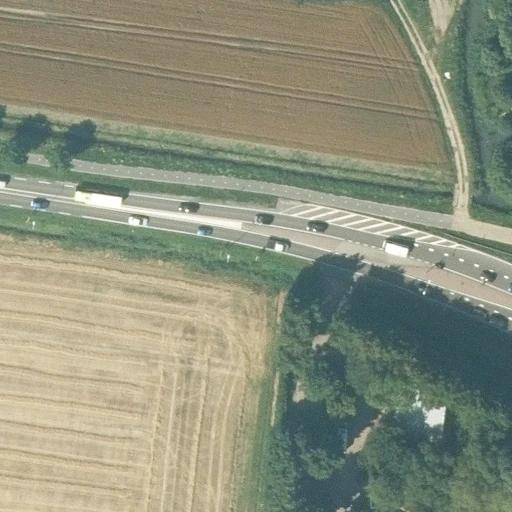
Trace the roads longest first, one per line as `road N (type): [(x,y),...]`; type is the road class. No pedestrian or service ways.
road 1 (primary): [(348,247),(0,189)]
road 2 (track): [(458,227),(456,144),(432,74),(393,0)]
road 3 (primary): [(348,247),(511,330)]
road 4 (primary): [(511,286),(449,260),(348,247)]
